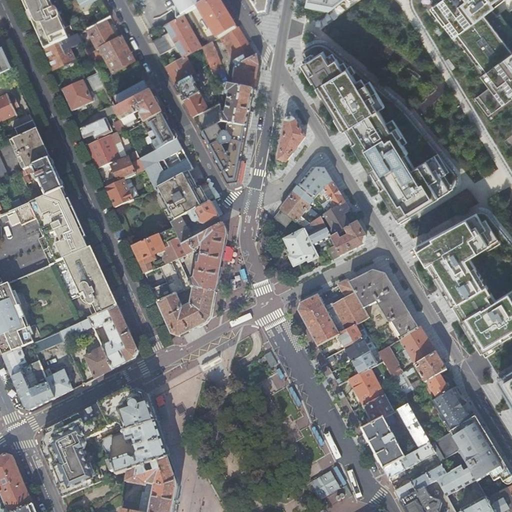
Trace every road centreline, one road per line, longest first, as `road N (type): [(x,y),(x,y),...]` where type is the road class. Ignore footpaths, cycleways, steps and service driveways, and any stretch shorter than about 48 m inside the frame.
road 1 (residential): [(0,7),(166,358)]
road 2 (residential): [(251,200),(229,200),(119,0)]
road 3 (residential): [(511,452),(386,246)]
road 4 (residential): [(271,307),(389,511)]
road 5 (residential): [(17,431),(166,358)]
road 6 (residential): [(276,65),(251,200)]
road 7 (residential): [(271,307),(386,246)]
road 8 (residential): [(386,246),(321,140)]
